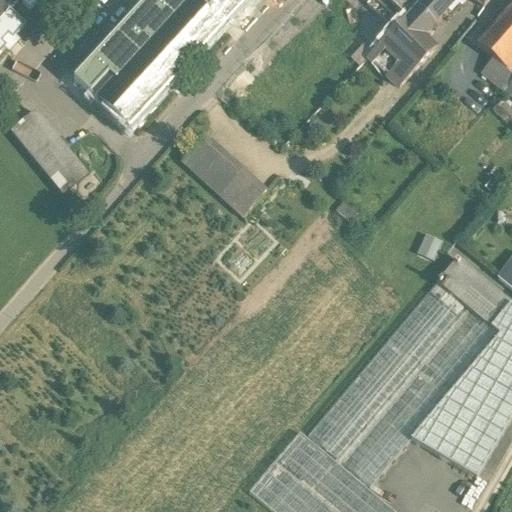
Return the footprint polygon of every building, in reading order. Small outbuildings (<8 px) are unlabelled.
[(0,0),(0,55),(6,49),(1,45),(7,38),(12,42),(25,27),(9,13),(20,0),(0,0)] [(149,0),(73,83),(89,97),(107,78),(115,85),(193,0),(149,0)] [(193,0),(115,85),(107,78),(89,97),(128,132),(128,131),(249,0),(193,0)] [(381,0),(406,21),(417,9),(424,0),(381,0)] [(457,0),(424,0),(417,9),(433,25),(457,0)] [(472,0),(483,9),(490,0),(472,0)] [(230,93),(263,123),(343,37),(310,6),(230,93)] [(511,8),(478,48),(504,70),(511,60),(511,8)] [(406,21),(367,59),(399,89),(436,51),(424,39),(435,27),(433,25),(417,9),(406,21)] [(82,172),(35,116),(12,136),(59,192),(82,172)] [(265,191),(203,136),(180,163),(242,217),(265,191)] [(436,230),(422,224),(414,241),(428,248),(436,230)] [(440,283),(492,329),(511,306),(511,305),(459,261),(440,283)] [(492,329),(440,283),(309,436),(372,488),(412,440),(500,336),(492,329)] [(511,302),(511,305),(511,306),(492,329),(500,336),(412,440),(476,480),(511,419),(511,302)] [(396,511),(302,433),(249,493),(272,511),(396,511)]
